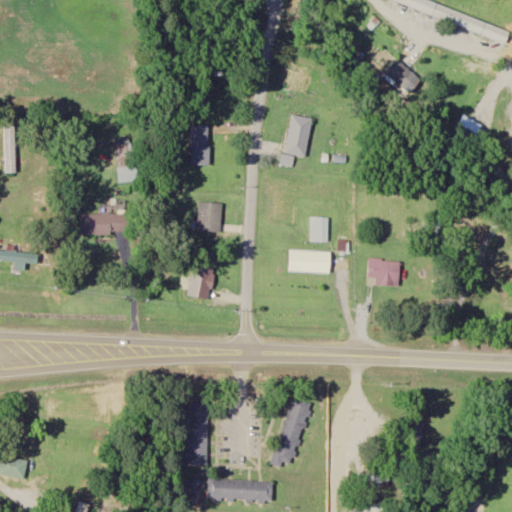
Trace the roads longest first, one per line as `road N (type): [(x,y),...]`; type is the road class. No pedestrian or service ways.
road 1 (residential): [(244,347),(258,100),(277,0)]
road 2 (secondary): [(511,357),(209,346)]
road 3 (secondary): [(0,365),(209,346)]
road 4 (secondary): [(209,346),(0,330)]
